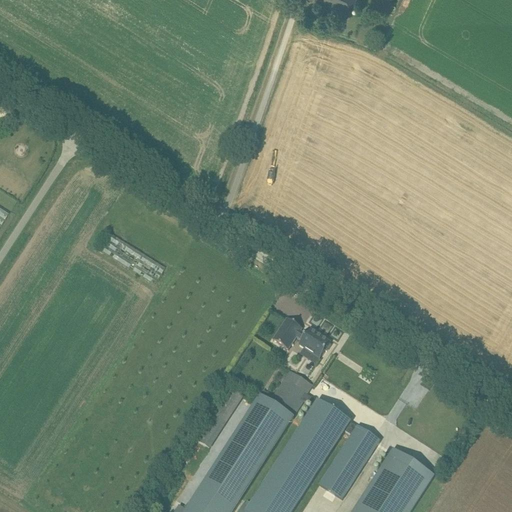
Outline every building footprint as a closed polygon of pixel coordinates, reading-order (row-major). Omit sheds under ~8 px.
[(355,0),(310,0),(347,18),(355,0)] [(154,286),(165,270),(108,234),(98,251),(154,286)] [(302,330),(287,320),(273,341),(288,351),(297,338),(302,342),(299,346),(311,354),(312,354),(311,354),(312,352),(320,358),(320,359),(319,359),(320,360),(326,351),(327,352),(331,346),(330,345),(331,343),(310,329),(306,335),(301,332),(302,330)] [(232,511),(236,507),(304,402),(313,408),(251,504),(248,509),(245,511),(293,511),(345,432),(351,436),(319,487),(342,502),(380,443),(373,438),(374,438),(351,423),(350,424),(340,417),(341,417),(318,402),(318,403),(310,398),(311,396),(308,395),(307,395),(303,392),(308,384),(290,372),(285,381),(280,389),(274,398),(264,392),(188,509),(185,507),(184,509),(183,510),(185,511),(232,511)] [(231,389),(197,441),(205,446),(203,448),(207,451),(209,449),(210,450),(227,424),(226,423),(243,397),(231,389)] [(354,511),(412,511),(434,477),(394,451),(354,511)]
